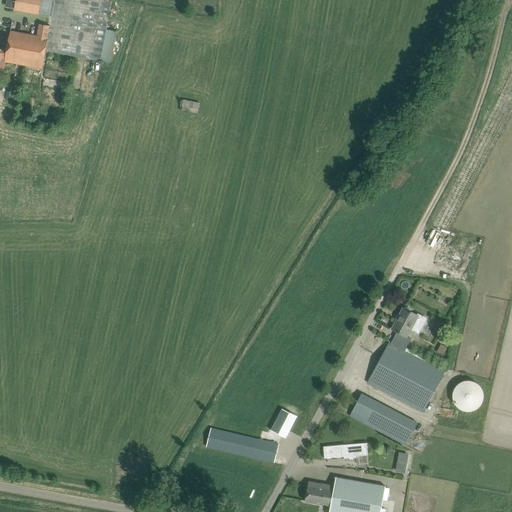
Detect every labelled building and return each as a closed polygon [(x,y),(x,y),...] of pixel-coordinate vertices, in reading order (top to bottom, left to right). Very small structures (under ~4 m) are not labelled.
[(16,0),(14,9),(39,14),(41,0),(16,0)] [(54,0),(49,26),(47,38),(49,39),(47,52),(101,62),(112,0),(54,0)] [(17,12),(14,31),(16,31),(17,27),(26,28),(29,13),(17,12)] [(8,51),(6,63),(43,70),(47,52),(49,39),(47,38),(49,26),(40,24),(37,36),(10,31),(7,51),(8,51)] [(182,100),(180,110),(198,114),(200,104),(182,100)] [(392,329),(397,332),(409,336),(412,330),(418,334),(427,319),(418,314),(417,316),(410,312),(411,310),(406,307),(405,309),(403,308),(392,329)] [(409,336),(397,332),(391,342),(390,341),(368,382),(424,413),(445,373),(406,352),(413,339),(409,336)] [(441,344),(437,351),(442,354),(446,347),(441,344)] [(465,412),(467,412),(469,412),(472,412),(474,411),(476,410),(479,408),(480,406),(482,404),(483,401),(484,399),(484,396),(484,394),(483,391),(482,389),(481,387),(480,386),(478,384),(476,382),(473,381),(471,381),(468,381),(465,381),(463,382),(460,383),(458,384),(456,386),(455,387),(454,389),(453,392),(453,394),(452,397),(453,399),(454,402),(455,404),(456,407),(458,408),(460,410),(463,411),(465,412)] [(350,416),(364,423),(376,401),(362,394),(350,416)] [(285,436),(293,415),(278,410),(270,431),(285,436)] [(206,446),(274,462),(279,444),(211,428),(206,446)] [(367,444),(333,446),(324,447),(324,459),(344,457),(344,459),(357,458),(357,456),(368,456),(367,444)] [(400,452),(398,461),(407,463),(409,453),(400,452)] [(334,487),(331,505),(329,511),(381,511),(386,486),(336,477),(334,487)] [(305,501),(331,505),(334,487),(309,482),(305,501)]
